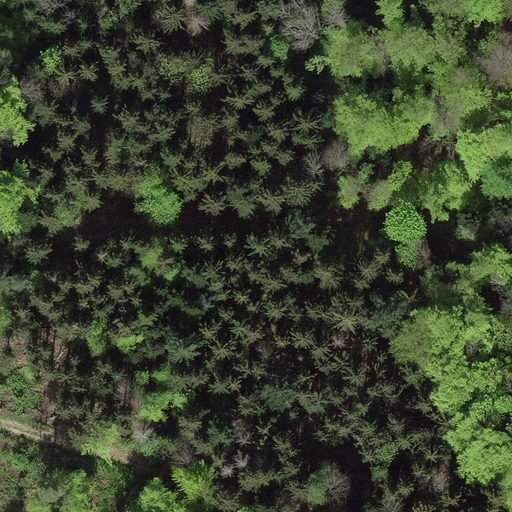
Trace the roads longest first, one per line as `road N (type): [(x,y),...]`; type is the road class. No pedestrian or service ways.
road 1 (track): [(0,235),(352,219),(511,111)]
road 2 (track): [(336,511),(0,423)]
